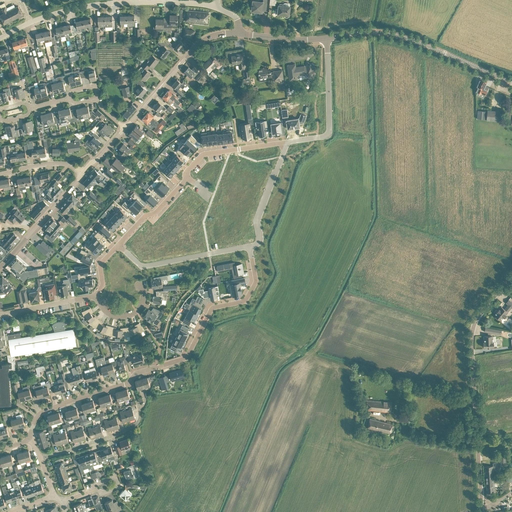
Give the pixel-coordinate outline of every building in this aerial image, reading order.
[(252,11),(262,12),(262,11),(266,11),(266,0),(262,0),(263,2),(251,1),(250,9),(252,9),(252,11)] [(284,15),(284,16),(285,17),(286,17),(287,17),(288,16),(289,15),(290,6),(290,5),(290,3),(289,3),(285,2),(284,3),(283,4),(283,6),(279,5),(278,9),(275,9),(276,15),(280,15),(279,15),(280,14),(284,15)] [(0,15),(4,24),(22,15),(18,6),(7,12),(6,9),(7,9),(4,3),(0,5),(4,13),(0,15)] [(186,21),(207,24),(208,12),(200,11),(187,10),(186,21)] [(170,22),(167,22),(166,32),(171,32),(171,24),(177,24),(178,15),(170,15),(170,22)] [(90,18),(83,20),(84,27),(88,26),(89,30),(92,29),(91,25),(92,25),(90,18)] [(154,27),(154,31),(163,31),(166,32),(167,22),(164,22),(164,19),(156,19),(156,24),(156,28),(154,27)] [(84,27),(83,20),(76,22),(77,29),(78,32),(81,31),(80,28),(84,27)] [(63,26),(64,33),(68,32),(69,36),(72,35),(72,31),(70,25),(63,26)] [(55,36),(54,37),(56,45),(56,47),(63,46),(61,39),(62,38),(61,37),(65,36),(64,33),(63,26),(56,28),(57,34),(54,35),(55,36)] [(181,36),(192,39),(195,31),(184,28),(181,36)] [(43,32),(44,39),(45,43),(52,41),(53,45),(52,45),(54,52),(55,57),(58,56),(56,47),(56,45),(54,37),(51,37),(50,31),(43,32)] [(40,40),(44,39),(43,32),(35,34),(37,41),(38,44),(41,43),(40,40)] [(94,32),(95,42),(106,42),(106,36),(101,37),(101,40),(99,40),(99,32),(94,32)] [(172,45),(174,46),(180,51),(185,45),(180,41),(182,38),(179,36),(175,36),(178,39),(172,45)] [(26,38),(19,40),(22,50),(29,47),(28,44),(26,38)] [(165,43),(162,41),(160,39),(156,44),(162,48),(158,53),(164,58),(166,55),(166,54),(167,53),(168,53),(170,51),(163,45),(165,43)] [(22,50),(19,40),(12,42),(14,49),(15,52),(22,50)] [(0,50),(0,60),(0,61),(4,60),(7,59),(10,58),(9,54),(9,53),(7,48),(0,50)] [(237,55),(237,56),(231,56),(232,61),(232,64),(239,63),(240,63),(240,65),(239,65),(240,70),(244,69),(243,63),(243,59),(242,54),(237,55)] [(143,63),(149,68),(151,66),(153,68),(153,67),(156,63),(156,64),(159,60),(152,55),(146,62),(145,61),(143,63)] [(33,56),(27,58),(32,73),(37,71),(33,56)] [(224,63),(222,65),(214,57),(212,60),(210,58),(204,65),(210,71),(212,69),(213,70),(217,67),(222,73),(228,67),(224,63)] [(9,61),(14,77),(19,76),(14,59),(9,61)] [(288,65),(290,80),(297,79),(297,75),(303,74),(313,78),(316,71),(313,70),(315,65),(308,62),(306,67),(304,66),(295,67),(295,64),(288,65)] [(149,68),(143,63),(141,65),(144,68),(138,75),(145,81),(151,73),(147,70),(149,68)] [(188,75),(190,78),(193,75),(201,83),(206,78),(194,67),(191,70),(188,67),(184,72),(188,75)] [(273,73),(270,73),(270,68),(263,69),(263,68),(258,69),(260,82),(264,81),(263,77),(271,76),(271,75),(274,74),(274,80),(283,79),(282,70),(273,71),(273,73)] [(88,69),(82,71),(84,77),(89,76),(90,81),(96,79),(94,70),(88,71),(88,69)] [(79,70),(73,71),(76,84),(82,83),(81,78),(84,77),(82,71),(79,72),(79,70)] [(64,73),(65,75),(66,81),(69,81),(70,86),(76,84),(73,71),(64,73)] [(211,72),(209,75),(208,75),(213,80),(218,76),(213,71),(211,72)] [(56,77),(57,82),(59,92),(65,90),(63,82),(66,81),(65,75),(56,77)] [(135,92),(141,97),(146,90),(143,87),(145,84),(139,79),(135,75),(134,80),(136,82),(140,85),(135,92)] [(172,85),(177,89),(180,86),(183,88),(185,86),(186,87),(187,85),(184,80),(181,83),(177,79),(172,85)] [(480,79),(478,83),(476,87),(477,88),(476,91),(485,95),(488,87),(485,85),(487,82),(480,79)] [(53,81),(48,82),(49,89),(52,88),(54,93),(59,92),(57,82),(53,83),(53,81)] [(47,89),(49,89),(48,82),(45,83),(45,82),(39,84),(40,86),(42,96),(48,94),(47,89)] [(42,96),(40,86),(34,88),(33,85),(28,86),(30,94),(35,92),(36,97),(42,96)] [(122,88),(124,97),(131,95),(129,86),(122,88)] [(16,87),(11,88),(11,90),(12,94),(15,94),(17,98),(20,97),(20,98),(21,98),(26,97),(24,92),(24,90),(23,91),(22,87),(17,89),(16,87)] [(0,103),(5,102),(5,101),(8,100),(7,96),(11,95),(9,88),(3,89),(4,92),(0,92),(0,103)] [(168,90),(165,93),(177,103),(180,107),(182,104),(175,98),(177,96),(170,90),(169,91),(168,90)] [(177,103),(165,93),(163,96),(163,97),(163,98),(170,105),(172,102),(173,104),(176,107),(177,107),(179,108),(180,107),(177,103)] [(153,107),(158,111),(161,108),(164,111),(166,108),(158,101),(153,107)] [(128,118),(137,108),(131,103),(127,108),(125,106),(121,111),(122,113),(128,118)] [(192,103),(187,109),(186,111),(189,115),(191,113),(197,108),(192,103)] [(88,106),(82,108),(84,117),(85,122),(88,121),(89,119),(89,118),(91,117),(93,120),(94,119),(97,115),(95,113),(92,110),(89,111),(88,106)] [(59,116),(56,116),(58,122),(61,122),(61,123),(67,121),(66,118),(64,109),(63,109),(63,108),(62,108),(61,108),(60,109),(60,110),(58,111),(59,116)] [(70,108),(64,109),(66,118),(69,118),(69,121),(72,122),(76,121),(75,115),(72,116),(70,110),(70,108)] [(77,114),(75,115),(76,121),(81,120),(81,118),(84,117),(82,108),(76,109),(77,114)] [(173,114),(169,117),(171,120),(178,113),(176,110),(175,111),(173,114)] [(486,120),(498,121),(499,111),(487,110),(486,120)] [(477,119),(486,120),(487,112),(478,111),(477,119)] [(42,120),(37,121),(38,127),(44,126),(44,128),(50,127),(49,126),(49,125),(49,123),(46,113),(46,114),(45,112),(42,113),(43,114),(40,115),(41,117),(42,120)] [(52,112),(46,113),(49,123),(49,125),(49,126),(55,124),(55,123),(58,122),(56,116),(53,117),(52,113),(52,112)] [(152,119),(154,116),(149,112),(149,113),(148,112),(145,115),(161,128),(162,127),(164,126),(160,122),(159,124),(153,119),(153,120),(152,119)] [(299,118),(286,120),(288,129),(292,128),(295,128),(295,127),(300,127),(299,123),(303,123),(306,115),(301,114),(299,118)] [(161,128),(145,115),(142,118),(143,119),(142,120),(147,124),(147,125),(151,129),(154,126),(156,127),(154,130),(157,133),(162,127),(161,128)] [(27,123),(26,123),(23,124),(24,128),(21,129),(22,135),(28,133),(27,131),(33,130),(32,127),(33,127),(31,120),(27,121),(27,123)] [(266,120),(255,122),(256,128),(258,128),(259,136),(266,135),(265,127),(267,127),(266,120)] [(280,122),(271,123),(272,133),(273,133),(275,133),(275,134),(276,134),(278,133),(278,134),(279,134),(279,133),(279,132),(281,132),(280,126),(282,125),(282,122),(280,122)] [(107,135),(109,133),(110,134),(114,129),(108,125),(105,124),(104,125),(102,123),(96,130),(101,135),(103,132),(107,135)] [(240,125),(239,125),(241,137),(243,137),(243,138),(251,137),(249,125),(249,123),(240,125)] [(5,127),(6,132),(7,134),(7,133),(9,138),(10,139),(14,138),(15,137),(20,136),(19,134),(18,129),(15,130),(14,126),(11,127),(11,125),(5,127)] [(133,129),(132,130),(140,136),(144,131),(141,129),(142,128),(140,126),(139,127),(137,125),(134,128),(133,129)] [(91,136),(85,143),(86,143),(85,144),(88,146),(91,149),(92,149),(93,150),(94,148),(95,150),(98,146),(99,145),(98,144),(101,142),(97,139),(99,137),(96,133),(95,133),(96,132),(95,131),(93,129),(92,129),(87,132),(92,136),(91,137),(91,136)] [(140,136),(132,130),(131,132),(131,131),(128,134),(131,137),(130,137),(132,139),(133,138),(136,141),(140,136)] [(183,142),(192,151),(197,147),(193,144),(193,143),(196,139),(191,135),(184,143),(183,142)] [(67,143),(68,152),(72,152),(72,150),(80,149),(79,142),(81,140),(77,136),(74,138),(75,139),(74,141),(74,143),(72,143),(72,142),(67,143)] [(180,148),(176,151),(181,156),(181,155),(184,152),(185,153),(188,156),(192,151),(183,142),(179,147),(180,148)] [(121,149),(120,151),(119,150),(117,153),(122,158),(126,154),(127,155),(131,150),(123,143),(119,148),(121,149)] [(53,145),(52,154),(60,154),(60,153),(63,153),(63,146),(60,146),(60,148),(56,148),(56,145),(53,145)] [(17,154),(17,151),(13,152),(13,154),(10,155),(10,156),(11,161),(19,160),(18,154),(17,154)] [(177,154),(173,158),(181,165),(180,164),(181,164),(182,163),(183,161),(177,154)] [(103,162),(107,165),(110,168),(112,166),(119,173),(124,167),(119,163),(120,162),(116,158),(112,163),(106,158),(103,162)] [(174,159),(170,163),(177,169),(181,165),(173,158),(173,159),(174,159)] [(166,165),(166,166),(174,173),(177,169),(170,163),(167,166),(166,165)] [(166,166),(162,170),(170,177),(174,173),(166,166)] [(104,172),(111,178),(114,174),(107,168),(104,172)] [(95,169),(89,176),(95,182),(97,184),(103,187),(107,183),(102,179),(105,176),(99,170),(97,172),(95,169)] [(38,184),(41,183),(41,182),(49,181),(48,173),(39,175),(40,177),(37,178),(38,184)] [(160,174),(156,178),(160,181),(157,184),(166,192),(170,188),(168,186),(167,185),(166,184),(168,182),(160,174)] [(89,176),(83,183),(87,186),(89,188),(92,185),(94,187),(97,184),(95,182),(89,176)] [(25,185),(24,178),(17,179),(19,187),(16,188),(17,195),(21,194),(20,190),(23,190),(23,189),(26,189),(25,185)] [(51,191),(57,197),(63,190),(57,184),(58,183),(58,182),(56,181),(52,185),(54,188),(51,191)] [(123,182),(115,192),(118,195),(126,185),(123,182)] [(147,183),(145,185),(156,195),(158,193),(159,194),(160,195),(162,196),(166,192),(157,184),(154,187),(151,184),(150,185),(147,183)] [(145,185),(143,187),(146,190),(144,191),(149,196),(146,199),(147,199),(146,200),(148,203),(149,202),(150,203),(149,203),(152,206),(153,205),(157,201),(156,199),(155,198),(154,197),(156,195),(145,185)] [(51,191),(49,190),(45,195),(53,202),(57,197),(51,191)] [(87,194),(93,200),(97,197),(90,191),(87,194)] [(134,192),(130,195),(134,199),(132,202),(131,201),(140,209),(144,205),(142,204),(141,202),(140,201),(142,199),(134,192)] [(72,194),(66,201),(70,204),(71,203),(72,203),(73,203),(74,204),(77,206),(81,202),(78,199),(76,197),(72,194)] [(31,215),(32,216),(36,220),(49,206),(44,201),(31,215)] [(66,201),(60,208),(66,213),(74,204),(73,203),(72,203),(71,203),(70,204),(66,201)] [(125,201),(122,205),(130,212),(132,210),(133,211),(134,212),(136,214),(140,209),(131,201),(128,204),(125,201)] [(120,208),(116,212),(124,219),(124,218),(125,217),(127,215),(120,208)] [(8,218),(13,223),(14,223),(14,222),(13,223),(13,222),(16,218),(20,222),(25,216),(17,209),(12,215),(11,214),(8,218)] [(116,212),(113,216),(119,222),(123,219),(124,219),(116,212)] [(67,219),(74,226),(77,223),(69,216),(67,219)] [(113,216),(109,220),(116,226),(119,222),(113,216)] [(52,217),(47,222),(57,231),(63,225),(58,221),(57,223),(55,222),(56,221),(52,217)] [(109,220),(106,224),(112,230),(116,226),(109,220)] [(57,231),(47,222),(43,226),(48,230),(49,231),(45,236),(51,241),(59,232),(57,231)] [(99,230),(97,233),(102,238),(104,235),(107,237),(108,236),(108,237),(109,236),(109,235),(111,233),(102,224),(97,228),(99,230)] [(8,238),(8,239),(14,245),(20,238),(13,233),(11,235),(9,233),(6,234),(7,237),(8,238)] [(95,236),(91,240),(100,249),(105,244),(104,243),(103,242),(100,240),(102,238),(97,233),(94,235),(95,236)] [(5,242),(2,245),(8,251),(14,245),(8,239),(8,238),(1,240),(5,242)] [(87,244),(84,246),(89,251),(92,249),(96,253),(97,252),(98,253),(99,252),(98,251),(100,249),(91,240),(87,244)] [(39,243),(36,246),(42,252),(45,249),(48,251),(49,252),(52,249),(43,241),(40,244),(39,243)] [(73,244),(70,241),(69,241),(60,252),(64,255),(73,244)] [(81,253),(78,258),(90,264),(93,258),(91,258),(90,257),(87,256),(88,252),(81,249),(80,253),(81,253)] [(7,265),(10,268),(12,266),(18,271),(16,273),(24,280),(27,277),(48,273),(47,267),(23,271),(21,273),(20,272),(26,265),(16,257),(10,264),(7,265)] [(234,262),(217,265),(218,271),(232,268),(234,278),(242,276),(241,273),(241,271),(243,270),(242,263),(235,265),(234,262)] [(90,266),(77,268),(78,274),(78,278),(85,277),(85,273),(91,272),(91,271),(91,270),(90,266)] [(163,286),(162,285),(163,283),(163,281),(162,281),(161,279),(167,279),(166,275),(154,277),(154,280),(151,280),(152,288),(163,286)] [(13,285),(3,276),(0,278),(0,285),(3,288),(2,289),(0,289),(0,293),(5,293),(6,292),(8,294),(13,289),(11,287),(13,285)] [(85,277),(78,278),(79,281),(81,281),(82,287),(83,287),(83,289),(89,288),(89,287),(92,287),(92,285),(93,285),(92,279),(91,279),(89,279),(86,280),(85,277)] [(244,277),(230,280),(231,284),(230,284),(230,285),(233,295),(241,294),(241,290),(240,286),(239,283),(245,282),(244,277)] [(67,289),(71,289),(69,279),(63,280),(64,282),(62,283),(62,284),(62,285),(58,286),(59,292),(60,292),(61,296),(68,294),(67,289)] [(54,297),(54,294),(57,293),(55,283),(44,285),(45,288),(44,289),(46,298),(54,297)] [(199,292),(198,292),(204,297),(205,297),(205,296),(210,295),(211,299),(213,299),(217,298),(216,295),(219,294),(217,285),(213,287),(209,287),(209,290),(204,291),(203,288),(202,289),(198,289),(199,292)] [(40,300),(39,296),(43,295),(41,286),(38,287),(36,291),(29,293),(31,301),(40,300)] [(156,291),(156,295),(156,296),(153,296),(153,295),(152,302),(154,302),(154,303),(155,303),(155,304),(156,304),(157,303),(161,304),(162,299),(166,300),(167,293),(166,293),(166,291),(168,290),(156,291)] [(186,303),(184,307),(189,309),(198,314),(198,313),(199,313),(201,310),(200,309),(201,308),(200,308),(202,303),(201,303),(196,300),(193,306),(189,304),(186,303)] [(494,315),(497,318),(500,321),(508,312),(507,312),(510,309),(506,307),(504,309),(501,306),(494,315)] [(86,316),(88,319),(92,315),(91,313),(92,313),(90,308),(82,312),(84,316),(86,316)] [(152,322),(154,323),(157,318),(159,319),(164,312),(153,308),(151,311),(148,309),(144,316),(149,320),(149,321),(150,322),(151,322),(152,322)] [(189,309),(183,322),(189,325),(192,319),(195,320),(195,319),(196,319),(198,316),(197,315),(198,314),(189,309)] [(89,323),(93,326),(99,319),(95,316),(94,317),(92,315),(88,319),(90,321),(89,323)] [(98,328),(101,330),(104,325),(102,324),(103,323),(99,319),(93,326),(97,330),(98,328)] [(0,347),(1,347),(2,350),(0,350),(0,351),(1,356),(7,355),(11,354),(11,356),(14,355),(19,355),(20,355),(25,354),(25,353),(32,352),(32,353),(39,352),(39,351),(45,350),(46,350),(52,349),(59,348),(66,347),(73,345),(73,346),(76,346),(74,329),(70,329),(70,330),(65,331),(65,327),(65,322),(64,322),(62,321),(60,321),(58,321),(56,322),(55,322),(53,323),(53,324),(52,324),(54,329),(54,331),(54,332),(50,333),(43,334),(36,335),(29,336),(22,338),(22,337),(21,337),(20,333),(21,333),(20,332),(8,334),(8,335),(5,335),(4,333),(4,330),(4,329),(1,329),(1,327),(0,327),(0,347)] [(135,327),(133,327),(135,333),(138,332),(139,333),(144,330),(142,327),(139,322),(134,325),(135,327)] [(182,324),(176,336),(184,341),(185,340),(188,336),(187,335),(188,333),(187,332),(185,331),(187,327),(182,324)] [(104,333),(109,335),(111,326),(106,325),(106,326),(104,325),(101,330),(104,332),(104,333)] [(114,335),(118,335),(118,329),(116,329),(116,328),(111,326),(109,335),(114,337),(114,335)] [(131,326),(125,327),(127,336),(132,336),(132,334),(135,333),(133,327),(131,328),(131,326)] [(118,329),(118,335),(121,335),(121,337),(127,336),(125,327),(120,328),(121,329),(118,329)] [(501,334),(501,330),(485,327),(484,331),(488,332),(488,336),(484,336),(484,342),(483,342),(483,347),(494,346),(494,341),(493,341),(493,335),(492,335),(492,333),(501,334)] [(176,336),(170,348),(175,351),(177,347),(179,348),(180,349),(182,346),(185,342),(184,341),(176,336)] [(133,355),(128,356),(130,363),(134,362),(135,365),(144,361),(142,353),(138,354),(138,353),(133,355)] [(2,367),(0,367),(0,405),(9,405),(9,402),(11,402),(11,397),(10,389),(10,382),(9,374),(9,370),(15,369),(15,367),(14,355),(11,356),(11,354),(7,355),(9,363),(2,364),(2,365),(2,364),(3,367),(2,367)] [(98,369),(99,370),(100,375),(103,374),(103,375),(106,374),(107,375),(109,374),(107,365),(105,360),(104,356),(95,359),(96,363),(98,369)] [(117,360),(115,360),(117,368),(119,367),(120,371),(126,369),(124,364),(128,363),(126,358),(125,356),(120,358),(120,360),(117,361),(117,360)] [(109,359),(105,360),(107,365),(109,374),(112,374),(111,372),(115,371),(114,368),(117,368),(115,360),(110,362),(109,359)] [(72,372),(73,375),(76,384),(79,384),(78,382),(81,381),(84,380),(81,371),(79,365),(76,366),(71,368),(72,372)] [(95,367),(89,369),(90,372),(93,381),(96,381),(95,379),(98,378),(101,377),(100,375),(99,370),(98,369),(96,370),(95,367)] [(167,382),(171,380),(184,376),(182,369),(169,373),(169,374),(170,376),(166,377),(165,376),(166,375),(159,377),(162,390),(168,388),(167,382)] [(93,381),(90,372),(85,373),(86,376),(87,381),(90,380),(91,382),(93,381)] [(76,384),(73,375),(68,377),(71,384),(73,383),(74,385),(76,384)] [(148,377),(141,379),(144,388),(150,386),(149,382),(151,381),(150,376),(148,377)] [(62,381),(62,378),(57,380),(59,385),(62,394),(64,393),(63,391),(66,391),(66,389),(69,388),(66,380),(63,381),(62,381)] [(144,388),(141,379),(135,381),(138,389),(144,388)] [(47,383),(41,385),(42,388),(44,397),(47,397),(46,395),(50,394),(48,388),(51,387),(49,382),(47,383)] [(42,388),(41,385),(36,386),(34,385),(33,385),(35,393),(37,393),(38,398),(41,397),(42,398),(44,397),(42,388)] [(59,395),(62,394),(59,385),(51,387),(52,392),(55,391),(56,394),(59,393),(59,395)] [(23,387),(24,391),(26,400),(29,399),(28,398),(32,397),(29,386),(23,387)] [(127,389),(121,391),(124,399),(130,397),(127,389)] [(26,400),(24,391),(18,392),(20,400),(23,399),(24,401),(26,400)] [(115,401),(117,406),(118,409),(121,408),(119,401),(124,399),(121,391),(116,392),(118,400),(115,401)] [(110,394),(104,396),(107,405),(113,403),(110,394)] [(107,405),(104,396),(98,398),(101,406),(107,405)] [(392,413),(392,402),(366,400),(368,410),(392,413)] [(93,401),(87,403),(90,411),(96,409),(93,401)] [(90,411),(87,403),(82,404),(84,413),(90,411)] [(83,421),(84,421),(83,419),(82,415),(79,416),(77,408),(71,410),(74,419),(79,417),(81,422),(83,421)] [(129,410),(126,411),(129,420),(135,419),(132,408),(129,409),(129,410)] [(68,420),(74,419),(71,410),(65,412),(68,420)] [(129,420),(126,411),(123,412),(123,411),(120,411),(122,418),(123,422),(129,420)] [(59,412),(53,414),(56,422),(62,421),(59,412)] [(56,422),(53,414),(47,416),(50,423),(47,424),(50,432),(53,431),(51,424),(56,422)] [(16,419),(19,428),(22,427),(21,426),(25,425),(23,417),(16,419)] [(114,419),(110,420),(114,430),(120,428),(116,417),(113,418),(114,419)] [(19,428),(16,419),(11,420),(13,428),(16,427),(17,429),(19,428)] [(389,429),(391,424),(370,419),(367,428),(391,434),(392,430),(389,429)] [(114,430),(110,420),(107,421),(107,420),(104,421),(108,431),(114,430)] [(97,426),(94,427),(97,437),(103,435),(100,424),(97,425),(97,426)] [(7,427),(1,428),(3,437),(4,438),(9,437),(7,427)] [(97,437),(94,427),(91,428),(91,427),(88,428),(91,439),(97,437)] [(80,430),(77,431),(80,441),(86,439),(83,428),(80,429),(80,430)] [(62,433),(59,434),(62,443),(68,442),(65,431),(62,432),(62,433)] [(80,441),(77,431),(74,432),(73,431),(70,431),(74,442),(80,441)] [(62,443),(59,434),(56,435),(56,434),(53,434),(56,445),(62,443)] [(131,446),(131,444),(130,444),(129,443),(128,439),(120,441),(122,447),(120,447),(119,446),(116,448),(117,452),(118,455),(122,454),(121,450),(122,450),(123,450),(127,448),(128,449),(130,448),(131,447),(130,447),(131,446)] [(111,447),(106,449),(109,457),(114,455),(115,458),(118,457),(115,450),(112,452),(111,447)] [(102,455),(99,456),(102,463),(110,460),(109,457),(106,449),(100,451),(102,455)] [(29,450),(23,452),(25,460),(31,459),(29,450)] [(499,455),(497,456),(497,459),(499,458),(499,465),(507,464),(506,451),(499,451),(499,455)] [(25,460),(23,452),(17,454),(20,462),(25,460)] [(94,452),(89,454),(93,465),(98,464),(99,464),(102,463),(99,456),(96,457),(94,452)] [(11,454),(5,456),(8,465),(14,463),(11,454)] [(89,454),(84,455),(88,467),(93,465),(89,454)] [(77,461),(78,464),(80,470),(81,474),(84,472),(83,469),(88,467),(84,455),(76,458),(77,461)] [(55,464),(57,470),(65,467),(63,461),(55,464)] [(124,471),(126,477),(128,478),(133,476),(134,478),(140,476),(135,463),(126,467),(127,470),(124,471)] [(485,466),(486,476),(492,476),(493,476),(492,473),(493,473),(493,466),(485,466)] [(12,474),(10,475),(11,478),(14,487),(18,498),(23,496),(20,488),(17,485),(15,481),(12,474)] [(492,476),(486,476),(486,487),(487,487),(487,493),(495,492),(494,479),(493,479),(493,476),(492,476)] [(39,479),(37,480),(39,484),(35,485),(38,494),(39,493),(40,492),(40,493),(44,492),(39,479)] [(30,487),(33,495),(34,495),(34,494),(35,494),(35,495),(38,494),(35,485),(34,482),(29,484),(29,485),(30,487)] [(70,482),(62,485),(64,490),(72,487),(70,482)] [(29,485),(25,487),(28,497),(32,496),(32,495),(33,495),(30,487),(29,485)] [(9,489),(10,492),(13,500),(18,498),(14,487),(9,489)] [(119,494),(126,500),(132,493),(125,487),(125,490),(123,490),(119,494)] [(10,492),(4,494),(7,502),(13,500),(10,492)] [(105,502),(109,511),(111,511),(116,510),(116,511),(121,510),(117,501),(113,502),(112,499),(105,502)] [(75,511),(87,507),(90,506),(89,503),(86,504),(85,503),(82,504),(81,503),(73,506),(75,511)]
